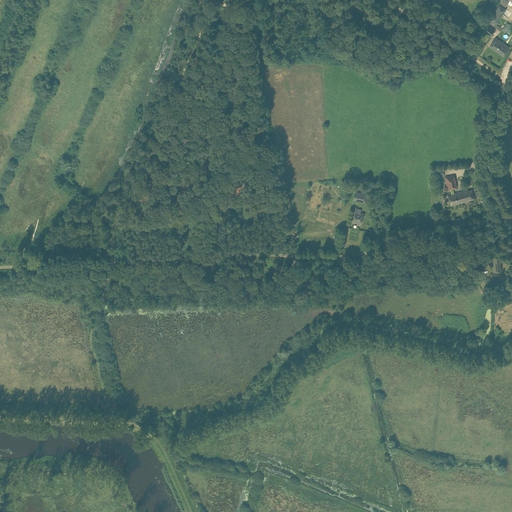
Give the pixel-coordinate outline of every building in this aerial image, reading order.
[(495,25),(506,9),(498,4),(487,20),(495,25)] [(490,37),(495,30),(487,24),(483,31),(490,37)] [(509,48),(505,45),(495,38),(489,46),(503,56),(509,48)] [(454,175),(445,177),(447,190),(450,190),(451,194),(454,193),(453,189),(456,189),(454,175)] [(475,199),(472,189),(469,190),(468,190),(454,193),(451,194),(448,195),(451,206),(475,199)] [(366,202),(367,194),(355,192),(354,200),(366,202)] [(361,224),(362,219),(364,213),(361,212),(361,210),(356,208),(355,211),(354,217),(352,222),(361,224)] [(501,271),(500,256),(493,256),(494,272),(501,271)]
